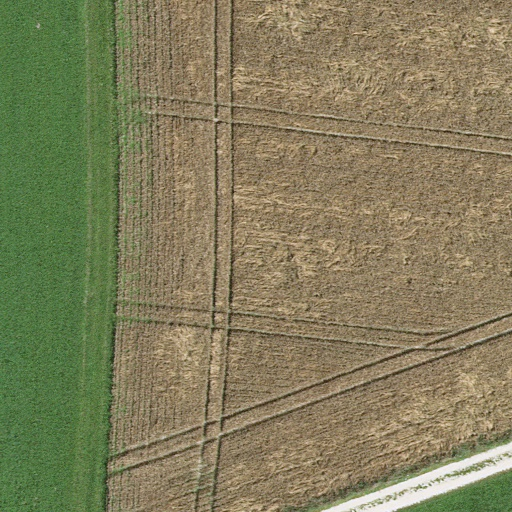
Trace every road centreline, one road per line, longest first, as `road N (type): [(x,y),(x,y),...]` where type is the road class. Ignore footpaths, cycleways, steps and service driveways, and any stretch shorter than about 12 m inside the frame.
road 1 (track): [(83,0),(85,341),(75,511)]
road 2 (track): [(390,511),(511,466)]
